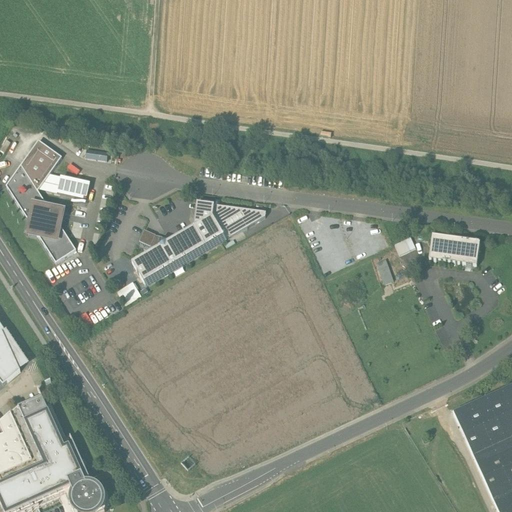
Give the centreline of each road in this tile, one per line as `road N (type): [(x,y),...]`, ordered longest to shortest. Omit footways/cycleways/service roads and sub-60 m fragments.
road 1 (track): [(0,94),(511,168)]
road 2 (unclassified): [(511,229),(145,176)]
road 3 (unclassified): [(511,346),(202,511)]
road 4 (tertiary): [(0,249),(166,511)]
